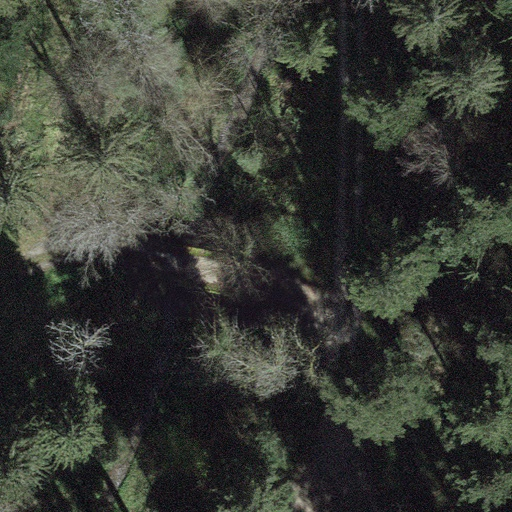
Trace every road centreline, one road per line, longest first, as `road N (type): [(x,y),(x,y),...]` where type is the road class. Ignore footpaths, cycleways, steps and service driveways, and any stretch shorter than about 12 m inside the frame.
road 1 (track): [(347,295),(28,236)]
road 2 (track): [(344,0),(347,295)]
road 3 (track): [(35,0),(28,236)]
road 4 (track): [(347,295),(330,511)]
